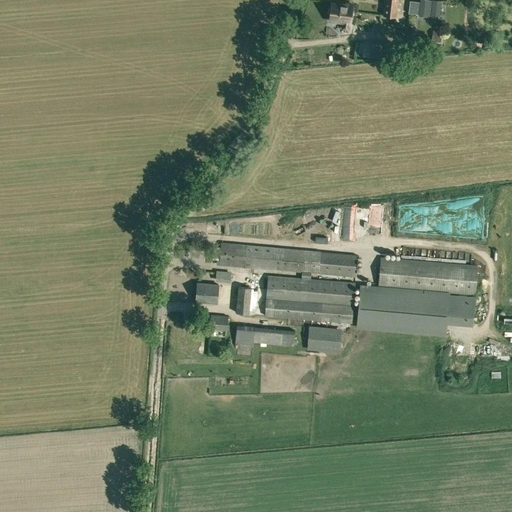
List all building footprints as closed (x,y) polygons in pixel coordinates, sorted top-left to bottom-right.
[(384,0),(383,15),(396,16),(397,0),(384,0)] [(428,3),(429,0),(425,0),(420,0),(420,3),(410,1),(408,13),(419,14),(419,15),(427,16),(427,14),(431,14),(430,17),(438,18),(440,2),(432,1),(432,3),(428,3)] [(349,31),(350,18),(352,4),(346,3),(346,5),(331,3),(329,21),(342,23),(341,30),(349,31)] [(431,42),(441,42),(441,30),(432,30),(431,42)] [(389,54),(404,55),(405,46),(401,45),(401,47),(390,45),(391,43),(383,42),(382,57),(389,58),(389,54)] [(358,219),(352,219),(352,233),(361,233),(360,212),(357,212),(358,219)] [(217,261),(217,264),(355,276),(357,255),(221,243),(220,261),(217,261)] [(471,324),(474,294),(477,265),(380,257),(378,286),(362,285),(359,327),(446,335),(447,322),(471,324)] [(270,315),(272,315),(351,322),(354,282),(268,275),(266,297),(265,316),(270,316),(270,315)] [(218,284),(197,282),(196,301),(216,303),(218,284)] [(236,312),(249,314),(250,307),(258,308),(259,288),(238,286),(236,312)] [(209,329),(227,331),(228,316),(211,314),(209,329)] [(293,346),(294,333),(295,330),(237,324),(235,346),(253,347),(253,342),(293,346)] [(341,331),(310,328),(309,339),(308,346),(340,349),(341,331)]
